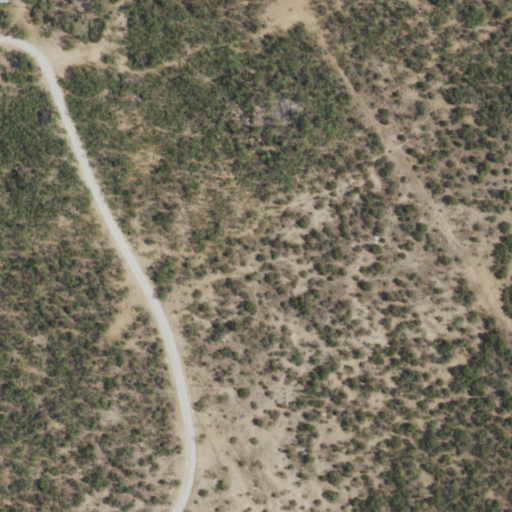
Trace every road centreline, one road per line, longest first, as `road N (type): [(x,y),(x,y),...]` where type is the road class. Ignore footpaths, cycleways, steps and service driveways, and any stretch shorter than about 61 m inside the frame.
road 1 (residential): [(43,0),(42,59),(467,295),(511,339)]
road 2 (residential): [(42,59),(103,219),(173,355),(186,453),(169,511)]
